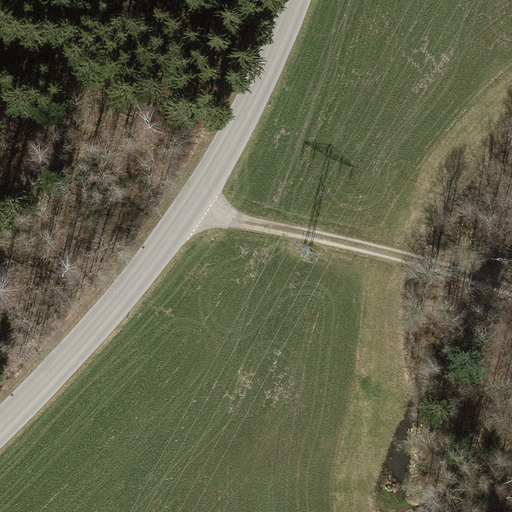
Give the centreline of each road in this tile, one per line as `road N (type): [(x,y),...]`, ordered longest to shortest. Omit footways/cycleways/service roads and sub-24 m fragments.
road 1 (tertiary): [(0,432),(120,316),(198,213),(266,81),(296,0)]
road 2 (track): [(198,213),(511,291)]
